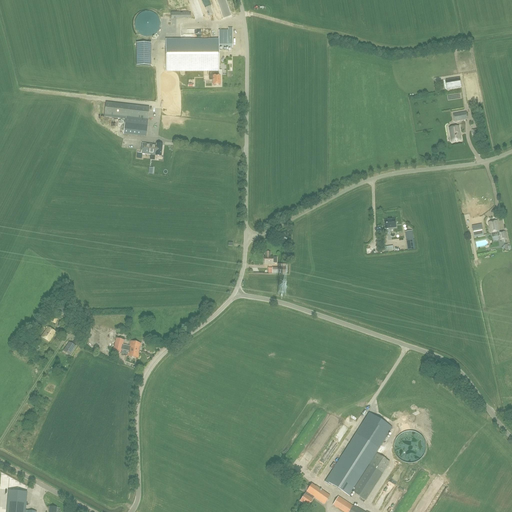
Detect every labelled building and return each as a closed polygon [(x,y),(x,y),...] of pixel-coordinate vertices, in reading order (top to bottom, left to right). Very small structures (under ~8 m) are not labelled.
[(219,40),(166,41),(166,71),(210,71),(210,80),(213,80),(213,85),(220,85),(220,76),(218,76),(218,71),(219,71),(219,48),(232,48),(232,30),(232,28),(228,28),(228,30),(219,30),(219,40)] [(151,43),(136,43),(136,66),(151,66),(151,43)] [(453,80),(455,89),(461,88),(460,79),(453,80)] [(147,126),(148,119),(149,107),(106,102),(105,114),(125,117),(125,123),(123,135),(146,138),(148,126),(147,126)] [(454,122),(468,120),(467,112),(453,115),(454,122)] [(452,142),(461,140),(459,126),(449,128),(452,142)] [(156,144),(156,145),(142,143),(141,154),(155,156),(161,157),(162,145),(156,144)] [(396,228),(395,220),(385,221),(386,229),(387,229),(392,228),(396,228)] [(499,233),(499,232),(497,221),(488,223),(491,234),(497,232),(498,235),(499,236),(500,236),(501,241),(507,239),(505,232),(499,233)] [(482,224),(472,226),(474,238),(484,236),(482,224)] [(414,240),(412,231),(405,232),(407,241),(408,251),(416,250),(415,240),(414,240)] [(265,256),(264,256),(264,264),(273,264),(273,263),(277,263),(277,258),(273,257),(273,256),(270,256),(270,252),(265,252),(265,256)] [(58,310),(65,316),(72,306),(65,300),(58,310)] [(88,328),(83,313),(79,315),(84,329),(88,328)] [(55,324),(59,319),(53,315),(50,321),(55,324)] [(73,326),(67,323),(64,328),(69,331),(73,326)] [(108,334),(109,329),(94,325),(93,330),(108,334)] [(78,330),(73,326),(69,331),(75,335),(78,330)] [(49,342),(56,333),(48,327),(41,337),(49,342)] [(76,338),(73,343),(77,346),(81,341),(76,338)] [(116,339),(115,345),(122,347),(124,341),(116,339)] [(129,349),(140,351),(141,344),(131,341),(129,349)] [(70,355),(76,347),(69,343),(64,351),(70,355)] [(122,347),(115,345),(113,351),(121,353),(122,347)] [(140,351),(129,349),(128,356),(138,358),(140,351)] [(327,482),(326,483),(330,486),(331,484),(348,495),(350,496),(352,492),(363,499),(366,500),(390,462),(375,453),(383,441),(392,428),(370,414),(369,415),(357,434),(351,444),(327,482)] [(408,463),(412,463),(416,462),(419,460),(422,458),(424,455),(425,451),(426,448),(426,444),(425,440),(423,436),(420,433),(416,431),(412,430),(408,430),(404,431),(400,434),(397,436),(395,440),(394,444),(394,447),(394,451),(396,455),(398,458),(401,460),(405,462),(408,463)] [(403,479),(399,485),(404,488),(408,482),(403,479)] [(324,505),(330,496),(316,486),(316,487),(312,484),(300,501),(308,507),(313,500),(312,499),(313,498),(311,497),(312,496),(324,505)] [(9,491),(6,511),(25,511),(27,492),(9,491)] [(349,511),(353,506),(338,496),(333,505),(343,511),(349,511)]
